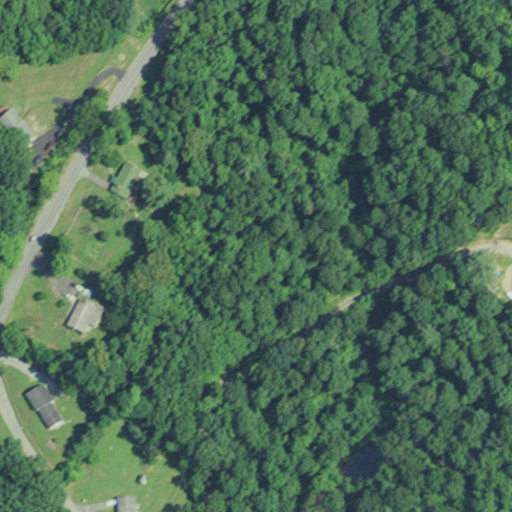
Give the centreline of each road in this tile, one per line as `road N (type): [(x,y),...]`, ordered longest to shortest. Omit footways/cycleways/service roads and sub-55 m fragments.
road 1 (tertiary): [(0,314),(64,184),(189,0)]
road 2 (residential): [(72,511),(0,399)]
